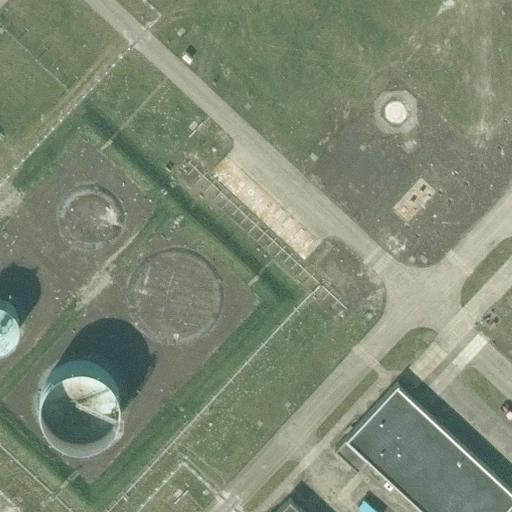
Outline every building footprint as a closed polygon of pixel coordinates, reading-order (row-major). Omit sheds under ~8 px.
[(65,223),(66,226),(67,230),(69,233),(71,236),(74,239),(77,241),(81,243),(84,244),(88,244),(92,244),(96,243),(99,242),(103,240),(106,238),(108,235),(111,232),(112,228),(113,225),(114,221),(113,217),(113,213),(111,210),(110,206),(107,203),(104,201),(101,198),(98,197),(94,196),(90,195),(86,195),(83,196),(79,198),(76,199),(73,202),(70,205),(68,208),(66,211),(65,215),(65,219),(65,223)] [(133,309),(135,315),(137,320),(140,325),(144,329),(149,333),(154,336),(160,339),(165,340),(171,341),(177,341),(183,340),(189,339),(194,336),(199,333),(204,329),(208,325),(211,320),(214,315),(216,309),(217,303),(217,297),(216,291),(215,285),(213,280),(210,275),(206,270),(202,266),(197,263),(192,260),(186,258),(180,256),(174,256),(168,256),(162,258),(157,260),(152,263),(147,266),(142,270),(139,275),(136,280),(134,286),(132,291),(131,297),(132,303),(133,309)] [(0,346),(2,346),(5,344),(9,342),(12,339),(14,336),(16,333),(18,329),(18,326),(19,322),(18,318),(17,314),(15,310),(13,307),(10,304),(7,302),(4,300),(0,299),(0,298),(0,346)] [(39,406),(40,411),(41,415),(43,420),(45,424),(48,428),(52,431),(55,435),(59,437),(64,439),(68,441),(73,442),(78,443),(83,442),(88,442),(92,440),(97,439),(101,436),(105,434),(109,430),(112,427),(115,423),(117,418),(119,414),(120,409),(121,404),(121,399),(120,395),(119,390),(118,385),(115,381),(113,377),(110,373),(106,370),(102,367),(98,364),(93,363),(89,361),(84,360),(79,360),(74,361),(69,362),(65,363),(60,365),(56,368),(52,371),(49,374),(46,378),(43,382),(41,387),(40,391),(39,396),(38,401),(39,406)] [(499,511),(511,498),(511,479),(400,377),(350,431),(437,511),(499,511)] [(304,511),(289,498),(275,511),(304,511)]
